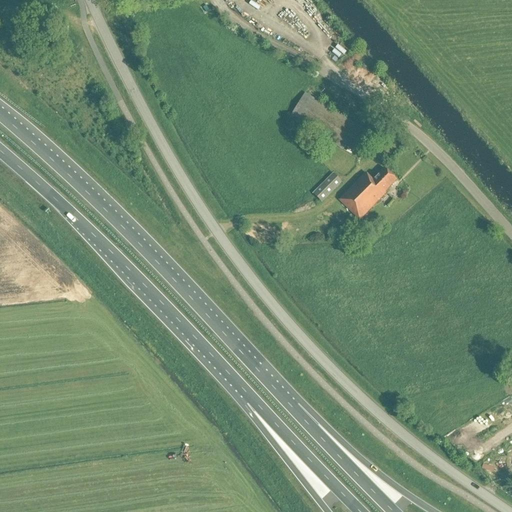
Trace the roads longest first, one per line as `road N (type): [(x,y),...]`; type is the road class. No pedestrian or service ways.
road 1 (tertiary): [(92,8),(159,143),(271,305),(364,405),(504,511)]
road 2 (trunk): [(274,388),(151,256),(0,114)]
road 3 (trunk): [(0,150),(243,389)]
road 4 (unclassified): [(511,236),(430,145),(341,78)]
road 5 (trunk): [(435,511),(274,388)]
road 6 (trunk): [(394,511),(274,388)]
road 7 (trunk): [(243,389),(360,511)]
road 8 (trunk): [(243,389),(250,413),(327,511)]
